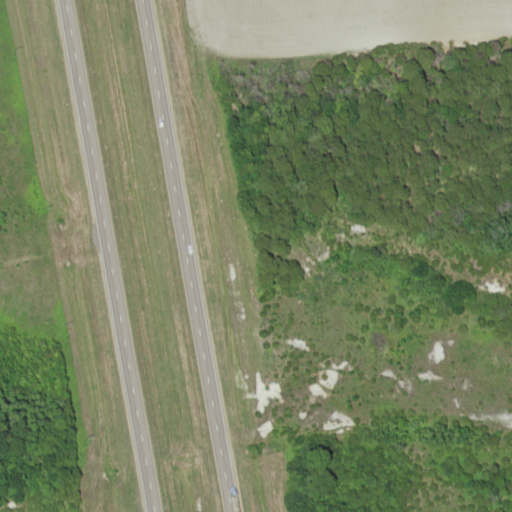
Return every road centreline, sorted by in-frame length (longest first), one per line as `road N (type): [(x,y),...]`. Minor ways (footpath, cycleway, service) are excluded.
road 1 (trunk): [(232,511),(140,0)]
road 2 (trunk): [(62,0),(153,511)]
